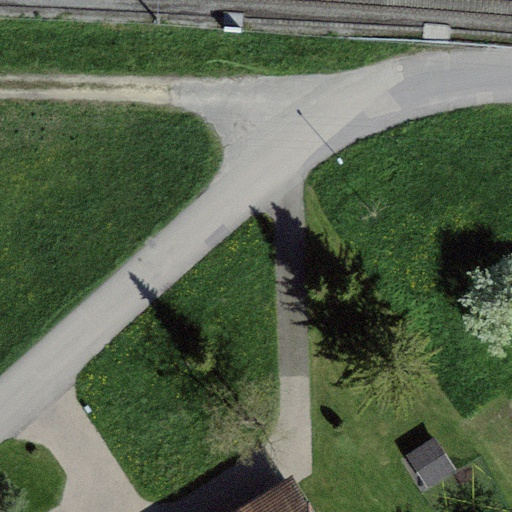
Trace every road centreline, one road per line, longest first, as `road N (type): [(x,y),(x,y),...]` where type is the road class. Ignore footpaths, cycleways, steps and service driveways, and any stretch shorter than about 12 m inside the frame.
road 1 (unclassified): [(0,409),(322,124),(421,83),(511,74)]
road 2 (track): [(0,86),(221,100),(250,110),(289,146)]
